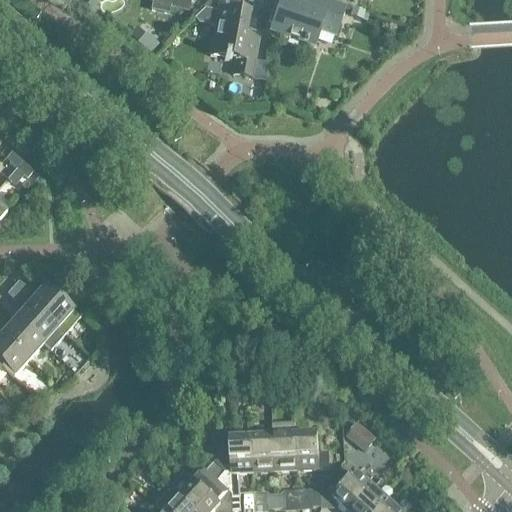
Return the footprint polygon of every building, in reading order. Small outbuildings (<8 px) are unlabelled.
[(145,0),(188,9),(190,0),(145,0)] [(334,36),(344,9),(317,0),(314,0),(311,11),(280,1),(269,34),(305,46),(308,37),(316,39),(318,31),(334,36)] [(250,79),(258,41),(244,38),(248,16),(218,10),(218,12),(203,9),(193,18),(199,25),(215,28),(209,56),(237,62),(235,76),(250,79)] [(16,171),(22,164),(11,154),(5,161),(16,171)] [(26,180),(32,174),(22,164),(16,171),(26,180)] [(29,293),(18,283),(12,291),(23,300),(29,293)] [(72,314),(44,289),(29,306),(57,331),(72,314)] [(23,300),(12,291),(7,296),(17,306),(23,300)] [(57,331),(29,306),(15,322),(42,347),(57,331)] [(42,347),(15,322),(0,338),(28,363),(42,347)] [(28,363),(0,338),(0,367),(13,379),(28,363)] [(13,379),(0,367),(0,368),(13,380),(13,379)] [(271,426),(272,438),(274,474),(296,473),(294,437),(295,437),(294,425),(271,426)] [(358,450),(370,436),(357,425),(345,438),(358,450)] [(317,436),(295,437),(294,437),(296,473),(329,471),(328,455),(318,455),(317,436)] [(364,455),(377,442),(370,436),(358,450),(364,455)] [(272,438),(251,439),(253,475),(274,474),(272,438)] [(230,476),(231,496),(231,499),(231,501),(232,511),(240,511),(238,476),(253,475),(251,439),(228,440),(230,476)] [(332,466),(343,466),(342,452),(331,453),(332,466)] [(137,463),(129,472),(135,477),(143,468),(137,463)] [(213,465),(206,473),(217,483),(224,475),(213,465)] [(185,476),(170,493),(191,511),(217,511),(221,508),(220,502),(231,501),(231,499),(231,496),(217,484),(217,483),(206,473),(206,474),(204,472),(194,484),(185,476)] [(333,502),(343,511),(354,511),(374,490),(357,475),(333,502)] [(374,490),(354,511),(383,511),(390,505),(374,490)] [(191,511),(170,493),(155,509),(158,511),(191,511)] [(312,510),(321,510),(320,495),(315,495),(312,498),(312,510)] [(273,511),(276,511),(276,497),(267,497),(268,511),(273,511)] [(276,511),(284,511),(284,500),(280,497),(276,497),(276,511)]
